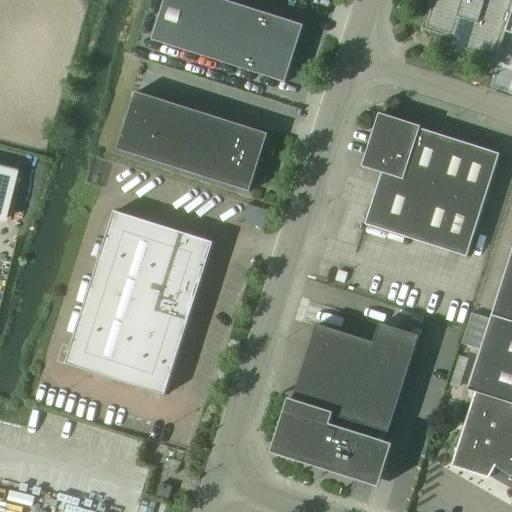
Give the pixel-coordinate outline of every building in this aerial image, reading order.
[(304,26),(221,0),(165,0),(153,41),(286,84),(304,26)] [(511,34),(511,0),(431,0),(422,29),(454,39),(452,44),(459,47),(466,49),(466,51),(497,61),(506,33),(511,34)] [(269,135),(247,128),(136,93),(118,150),(250,193),(269,135)] [(468,257),(500,155),(421,129),(421,127),(380,114),(363,167),(383,174),(366,225),(468,257)] [(0,216),(4,218),(16,170),(0,165),(0,216)] [(246,222),(262,228),(267,215),(251,209),(246,222)] [(165,396),(214,244),(115,212),(66,365),(165,396)] [(511,256),(470,389),(469,390),(477,393),(473,404),(465,430),(463,429),(449,453),(456,457),(453,467),(490,479),(491,477),(511,489),(511,256)] [(394,445),(369,437),(373,429),(390,434),(420,337),(381,325),(375,344),(316,325),(292,401),(288,399),(270,454),(310,466),(380,488),(394,445)] [(172,488),(161,484),(157,495),(168,499),(172,488)]
